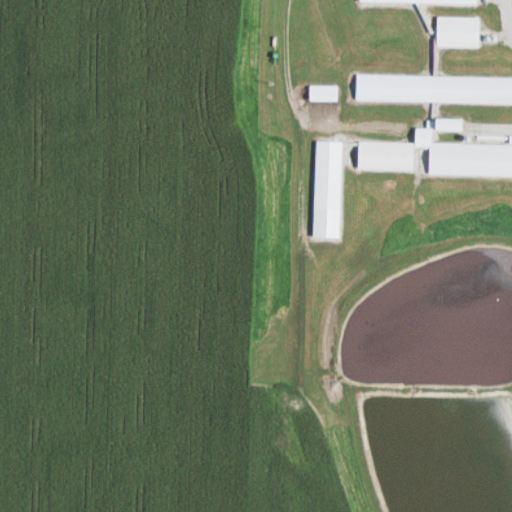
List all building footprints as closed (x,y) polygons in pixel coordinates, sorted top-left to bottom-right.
[(359,73),(358,100),(511,102),(511,76),(438,75),(439,45),(482,46),(482,17),(436,16),(435,75),(359,73)] [(467,117),(430,117),(430,129),(467,129),(467,117)] [(345,209),(345,140),(318,140),(318,209),(345,209)] [(417,141),(361,141),(361,168),(417,169),(417,141)] [(511,143),(431,143),(431,174),(511,174),(511,143)]
